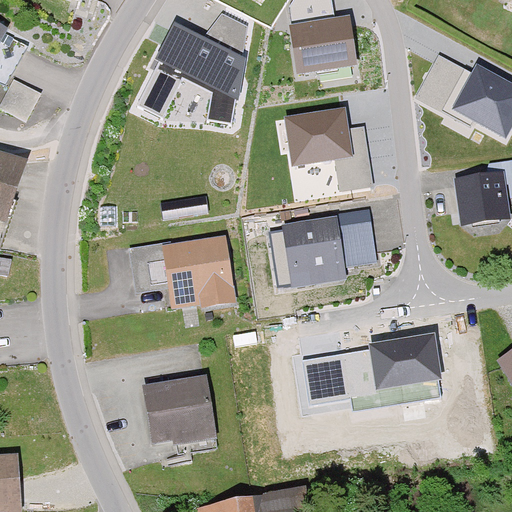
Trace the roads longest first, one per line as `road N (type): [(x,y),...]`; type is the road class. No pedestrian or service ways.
road 1 (tertiary): [(74,129),(58,193),(54,294),(68,392),(114,511)]
road 2 (residential): [(375,0),(401,86),(430,302)]
road 3 (tertiary): [(141,0),(74,129)]
road 4 (residential): [(430,302),(308,320)]
